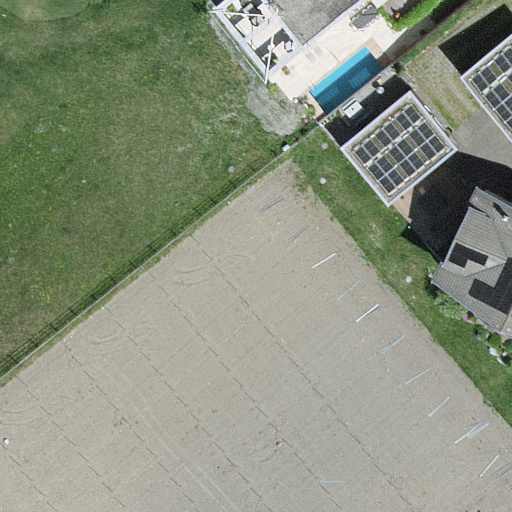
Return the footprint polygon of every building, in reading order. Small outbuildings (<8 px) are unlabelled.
[(368,0),(228,0),(225,2),(282,71),(368,0)] [(501,118),(511,108),(511,34),(464,75),(501,118)] [(412,88),(344,143),(392,201),(460,146),(412,88)] [(511,108),(501,118),(511,130),(511,108)] [(511,202),(485,190),(444,281),(474,294),(481,304),(511,326),(511,202)]
